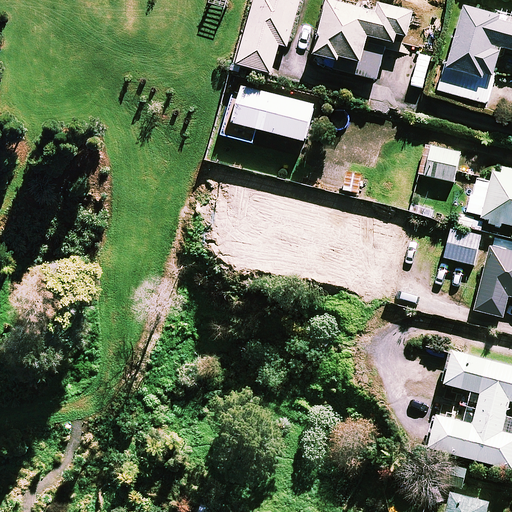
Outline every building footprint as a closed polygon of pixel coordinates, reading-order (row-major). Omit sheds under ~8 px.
[(303,0),(258,0),(238,69),(272,80),(281,50),(288,52),(303,0)] [(376,18),(329,6),(315,62),(336,67),(334,74),(378,85),(387,47),(396,50),(398,40),(408,42),(414,17),(379,8),(376,18)] [(511,26),(466,13),(448,75),(493,88),(504,53),(511,55),(511,26)] [(316,111),(243,92),(236,121),(231,119),(225,141),(254,149),(258,136),(306,149),(316,111)] [(462,156),(432,150),(430,162),(422,160),(418,179),(456,186),(462,156)] [(468,218),(489,224),(488,228),(503,232),(504,229),(511,231),(511,173),(498,169),(492,187),(479,183),(468,218)] [(362,179),(348,177),(345,195),(359,197),(362,179)] [(482,239),(453,232),(446,262),(475,269),(482,239)] [(511,251),(494,247),(477,316),(505,323),(510,301),(511,301),(511,251)] [(511,370),(454,356),(446,389),(482,398),(474,430),(438,421),(430,453),(511,473),(511,438),(503,437),(511,406),(511,370)] [(469,472),(454,468),(448,487),(462,492),(469,472)] [(488,511),(490,508),(450,499),(447,511),(488,511)]
